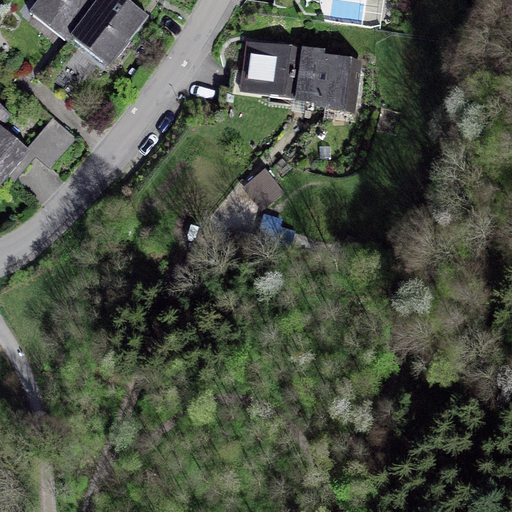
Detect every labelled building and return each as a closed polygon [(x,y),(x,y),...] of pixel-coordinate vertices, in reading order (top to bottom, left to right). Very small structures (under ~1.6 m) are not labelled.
[(102,0),(41,0),(34,9),(73,38),(76,34),(102,0)] [(102,0),(76,34),(114,63),(148,19),(122,0),(102,0)] [(277,0),(277,7),(307,10),(309,1),(331,4),(331,0),(339,0),(364,3),(364,0),(382,0),(386,0),(385,0),(277,0)] [(249,109),(251,95),(293,100),(293,97),(299,53),(299,50),(251,44),(247,72),(233,71),(231,90),(222,89),(220,105),(249,109)] [(316,103),(354,108),(359,67),(323,62),(324,56),(299,53),(293,97),(317,100),(316,103)] [(0,109),(0,184),(27,153),(0,130),(0,128),(10,118),(0,109)] [(271,177),(255,189),(264,202),(281,189),(271,177)]
